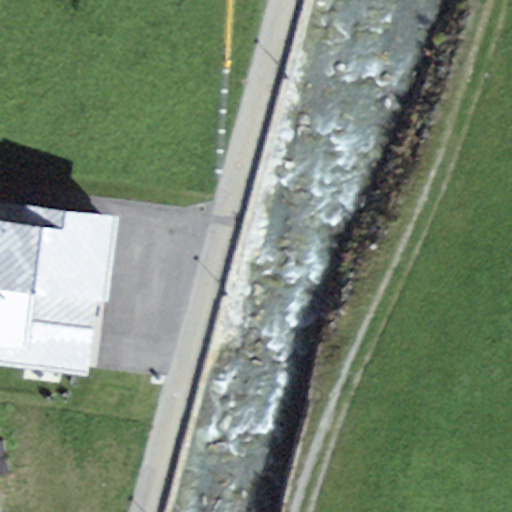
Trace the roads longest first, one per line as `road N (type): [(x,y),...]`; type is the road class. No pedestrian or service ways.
road 1 (track): [(308,511),(375,322),(451,146),(498,0)]
road 2 (residential): [(144,511),(284,0)]
